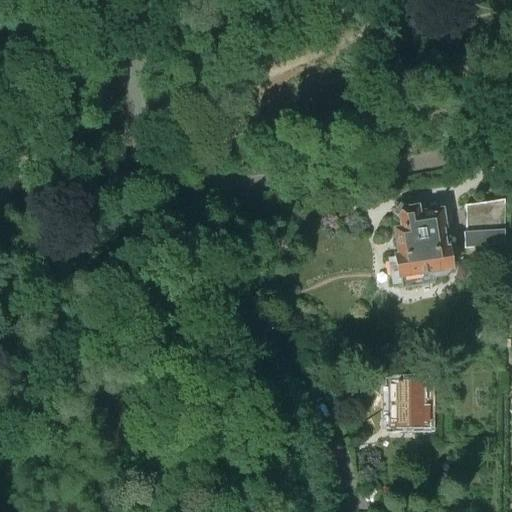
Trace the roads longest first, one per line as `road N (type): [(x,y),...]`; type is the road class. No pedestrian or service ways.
road 1 (residential): [(346,511),(331,437),(305,385),(201,268),(161,199)]
road 2 (residential): [(161,199),(511,149)]
road 3 (unclassified): [(161,199),(142,154),(133,0)]
